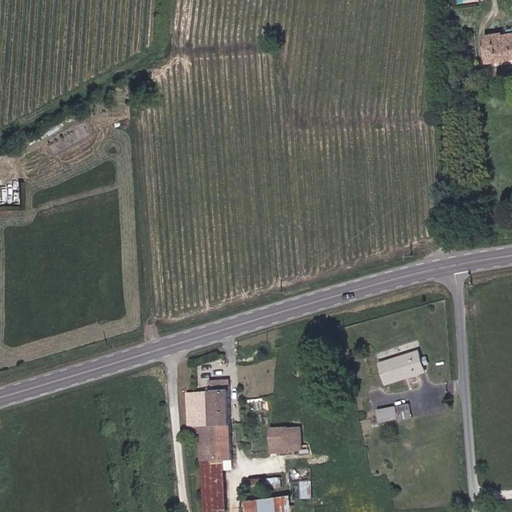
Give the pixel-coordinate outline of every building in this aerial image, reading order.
[(500,62),(497,44),(496,34),(486,36),(486,46),(489,63),(500,62)] [(511,41),(497,44),(500,62),(511,59),(511,41)] [(432,367),(422,346),(392,360),(383,364),(393,385),(395,384),(432,367)] [(230,511),(229,502),(228,477),(234,477),(229,402),(218,403),(217,392),(197,393),(197,405),(192,406),(194,443),(210,442),(211,454),(207,454),(210,504),(210,511),(230,511)] [(384,411),(388,419),(390,424),(403,416),(398,404),(384,411)] [(276,454),(303,452),(302,427),(276,428),(276,454)] [(315,480),(302,480),(302,497),(315,497),(315,480)] [(258,505),(285,503),(284,495),(257,497),(258,505)]
